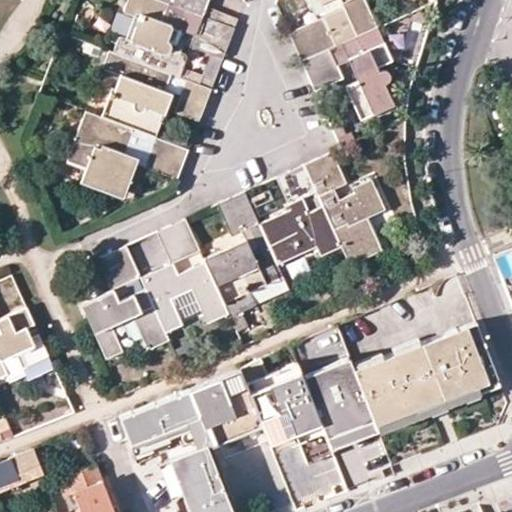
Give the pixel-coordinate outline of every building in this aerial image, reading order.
[(114,51),(169,73),(178,76),(186,54),(170,48),(169,40),(166,39),(172,24),(161,20),(168,3),(160,0),(126,0),(123,11),(133,15),(124,37),(120,35),(114,51)] [(160,0),(168,3),(201,15),(206,0),(160,0)] [(341,43),(376,27),(364,0),(339,0),(342,7),(321,17),(326,27),(293,42),(301,61),(327,48),(341,43)] [(233,28),(201,15),(194,33),(226,46),(233,28)] [(288,32),(293,42),(326,27),(321,17),(288,32)] [(376,27),(341,43),(359,81),(346,87),(360,119),(392,104),(383,83),(386,81),(388,79),(389,78),(389,75),(388,73),(386,72),(383,70),(381,70),(377,72),(375,67),(391,59),(376,27)] [(226,46),(194,33),(189,45),(221,58),(226,46)] [(327,48),(301,61),(308,76),(334,64),(327,48)] [(169,73),(114,51),(108,49),(103,67),(120,73),(113,92),(110,91),(100,116),(133,128),(155,137),(171,92),(163,89),(169,73)] [(334,64),(308,76),(314,91),(341,78),(334,64)] [(210,88),(186,79),(179,98),(203,106),(210,88)] [(198,120),(203,106),(179,98),(175,111),(198,120)] [(133,128),(100,116),(85,110),(67,160),(85,167),(81,179),(122,194),(136,157),(124,153),(133,128)] [(187,149),(155,137),(148,156),(180,168),(187,149)] [(330,151),(303,164),(315,192),(322,206),(340,246),(348,263),(380,248),(366,217),(384,209),(370,179),(351,188),(348,181),(344,182),(330,151)] [(176,178),(180,168),(148,156),(144,166),(176,178)] [(288,171),(301,198),(315,192),(303,164),(288,171)] [(275,177),(288,204),(301,198),(288,171),(275,177)] [(204,261),(227,312),(229,316),(255,304),(249,290),(282,276),(276,263),(258,223),(243,191),(226,199),(241,231),(245,240),(203,258),(204,261)] [(258,223),(276,263),(315,245),(319,255),(340,246),(322,206),(308,212),(301,198),(288,204),(283,206),(285,211),(258,223)] [(241,231),(226,199),(216,204),(231,235),(241,231)] [(167,226),(182,258),(199,250),(185,218),(167,226)] [(155,231),(169,264),(172,263),(182,258),(167,226),(155,231)] [(108,253),(123,285),(139,277),(125,245),(108,253)] [(511,251),(495,259),(511,303),(511,251)] [(95,259),(110,290),(113,289),(123,285),(108,253),(95,259)] [(144,289),(163,331),(180,323),(169,298),(191,288),(206,321),(227,312),(204,261),(177,273),(172,263),(169,264),(139,277),(144,289)] [(81,303),(105,358),(121,351),(109,325),(132,315),(146,349),(167,340),(163,331),(144,289),(118,301),(113,289),(110,290),(81,303)] [(0,375),(6,373),(0,360),(0,358),(15,352),(21,366),(47,354),(25,307),(0,318),(0,375)] [(354,367),(375,423),(496,376),(474,320),(354,367)] [(260,356),(237,366),(261,424),(272,451),(297,441),(306,463),(333,452),(328,442),(302,374),(297,360),(266,372),(260,356)] [(354,367),(349,356),(326,365),(352,432),(375,423),(354,367)] [(326,365),(302,374),(328,442),(352,432),(326,365)] [(188,387),(210,442),(210,444),(261,424),(237,366),(188,387)] [(496,376),(375,423),(378,430),(499,383),(496,376)] [(210,442),(188,387),(119,415),(130,443),(177,424),(180,432),(185,443),(168,450),(183,485),(193,511),(228,511),(233,510),(207,443),(210,442)] [(177,424),(130,443),(133,451),(180,432),(177,424)] [(0,460),(0,484),(18,477),(17,473),(39,464),(32,448),(0,460)] [(296,500),(312,492),(291,448),(274,456),(296,500)] [(183,485),(168,450),(160,454),(174,489),(183,485)] [(70,511),(113,511),(94,464),(57,479),(63,495),(72,492),(79,509),(70,511)]
